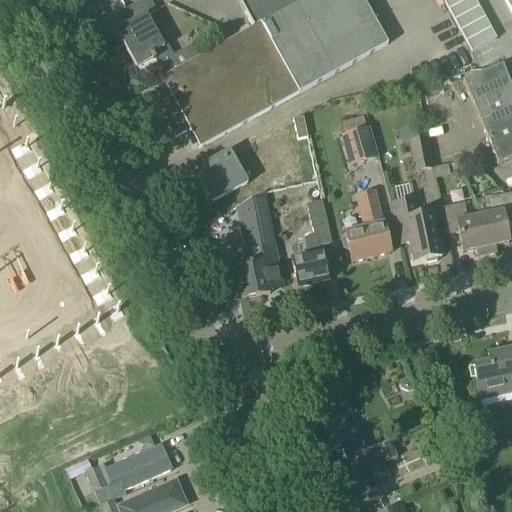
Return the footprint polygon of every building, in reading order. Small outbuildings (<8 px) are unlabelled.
[(154,62),(163,78),(199,58),(192,46),(173,56),(167,45),(163,47),(145,16),(155,11),(149,0),(142,0),(124,11),(131,24),(117,32),(124,45),(123,46),(137,71),(154,62)] [(160,80),(161,80),(170,98),(156,105),(175,140),(189,132),(199,150),(299,95),(388,46),(362,0),(303,0),(278,14),(253,28),(199,58),(163,78),(160,80)] [(237,0),(253,28),(278,14),(303,0),(237,0)] [(474,0),(441,0),(471,54),(496,40),(474,0)] [(511,66),(502,68),(463,84),(471,103),(486,139),(497,168),(511,161),(511,92),(508,84),(511,83),(511,66)] [(0,511),(0,444),(147,370),(0,82),(0,511)] [(471,103),(464,106),(479,142),(486,139),(471,103)] [(339,137),(348,168),(378,160),(369,129),(366,130),(363,118),(342,124),(345,136),(339,137)] [(431,170),(425,140),(409,143),(415,173),(431,170)] [(196,178),(211,205),(247,185),(229,152),(201,167),(205,173),(196,178)] [(343,231),(343,233),(342,238),(344,249),(348,253),(351,265),(389,255),(373,194),(355,198),(363,226),(343,231)] [(237,209),(245,246),(246,251),(272,245),(262,195),(237,209)] [(490,216),(479,218),(486,256),(496,254),(495,248),(508,245),(503,225),(511,223),(511,205),(510,196),(487,200),(490,216)] [(303,238),(303,242),(307,258),(292,261),(297,289),(327,283),(322,256),(321,256),(319,248),(331,245),(329,236),(322,202),(306,206),(313,236),(303,238)] [(391,206),(394,222),(399,246),(408,245),(412,265),(425,262),(425,265),(436,263),(436,260),(441,259),(432,216),(418,219),(414,202),(391,206)] [(440,210),(441,212),(445,236),(458,234),(462,254),(475,252),(477,258),(486,256),(479,218),(467,220),(464,205),(440,210)] [(278,271),(273,249),(272,245),(246,251),(245,246),(231,249),(241,301),(269,295),(265,274),(278,271)] [(511,395),(511,350),(486,356),(489,369),(473,372),(479,402),(511,395)] [(409,381),(398,385),(400,390),(408,393),(413,391),(409,381)] [(345,392),(321,403),(327,415),(311,422),(316,432),(312,434),(322,457),(339,450),(338,448),(351,442),(341,419),(355,413),(345,392)] [(389,441),(374,447),(346,460),(352,474),(333,483),(345,511),(355,511),(380,501),(372,483),(387,476),(381,463),(384,462),(385,464),(396,459),(389,441)] [(102,472),(109,487),(117,483),(122,493),(170,472),(160,447),(102,472)] [(106,489),(97,469),(85,475),(94,494),(106,489)] [(114,506),(116,511),(176,511),(186,508),(174,480),(114,506)] [(115,511),(112,503),(100,508),(101,511),(115,511)]
